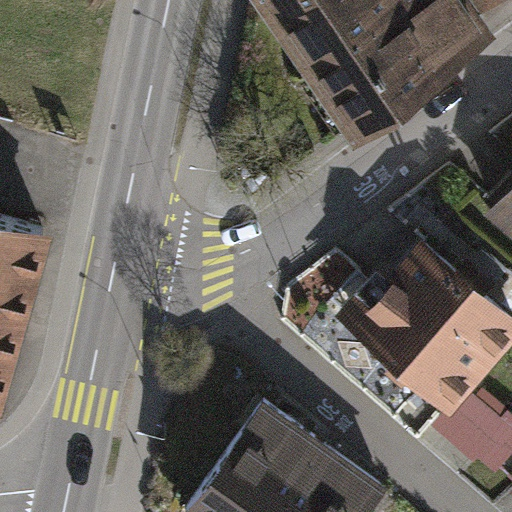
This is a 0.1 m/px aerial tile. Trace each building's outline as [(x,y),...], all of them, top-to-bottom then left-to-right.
[(263,0),(353,126),(491,28),(470,0),(263,0)] [(0,401),(8,404),(54,227),(0,213),(0,200),(19,128),(0,123),(0,401)] [(511,181),(494,202),(511,217),(511,181)] [(388,296),(364,323),(448,398),(511,325),(511,315),(424,238),(379,288),(388,296)] [(263,391),(173,511),(351,511),(379,476),(263,391)]
